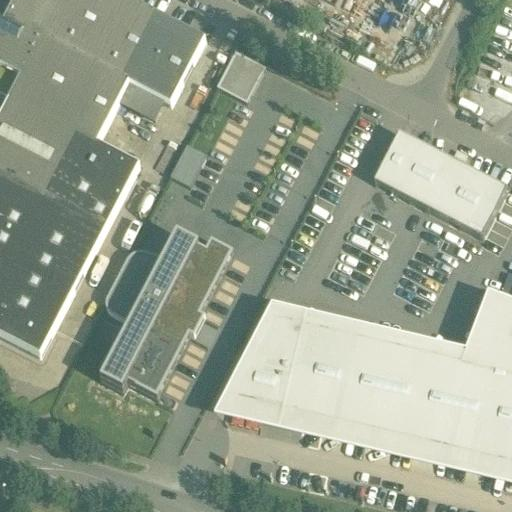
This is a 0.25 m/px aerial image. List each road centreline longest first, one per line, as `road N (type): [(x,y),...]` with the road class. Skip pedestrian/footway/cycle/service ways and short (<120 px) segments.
road 1 (unclassified): [(210,0),(511,151)]
road 2 (secondary): [(188,511),(0,451)]
